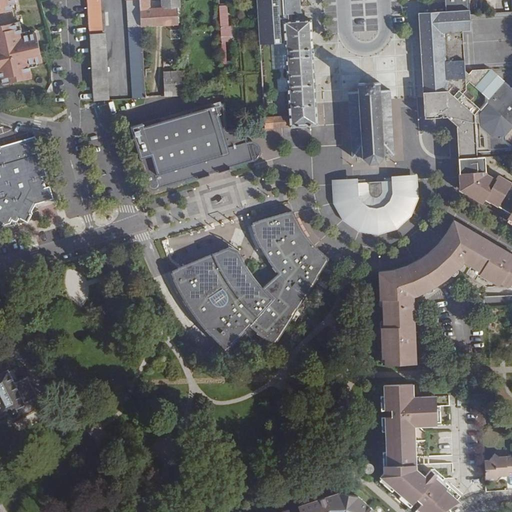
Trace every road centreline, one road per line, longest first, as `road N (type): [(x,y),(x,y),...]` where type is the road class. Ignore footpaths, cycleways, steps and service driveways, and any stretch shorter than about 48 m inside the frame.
road 1 (residential): [(92,238),(132,225),(105,137),(92,128),(74,134)]
road 2 (unknown): [(320,177),(344,35)]
